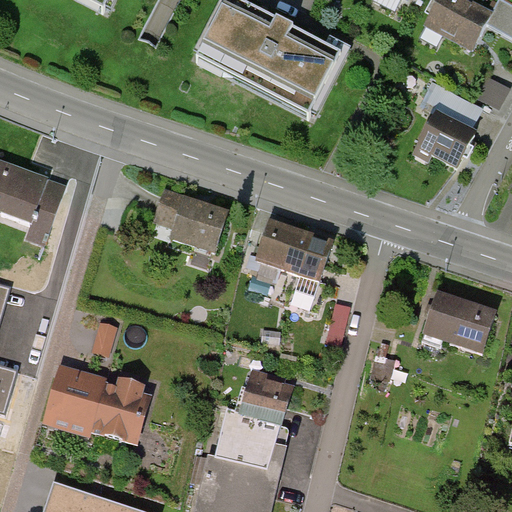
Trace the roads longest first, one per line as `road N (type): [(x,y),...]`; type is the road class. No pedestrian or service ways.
road 1 (tertiary): [(0,88),(388,223)]
road 2 (residential): [(316,511),(388,223)]
road 3 (residential): [(452,246),(511,140)]
